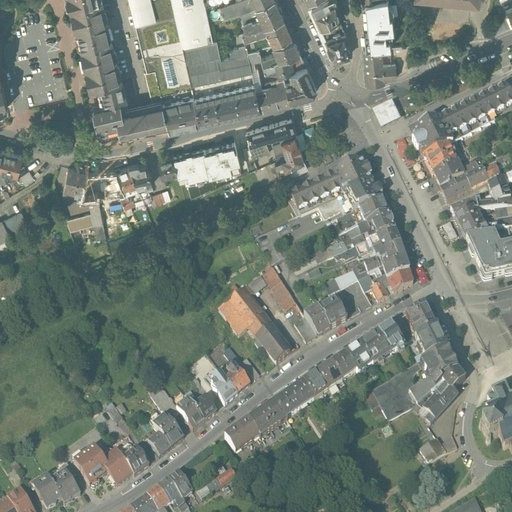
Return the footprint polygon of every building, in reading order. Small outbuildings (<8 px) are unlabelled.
[(100,0),(67,0),(71,11),(102,3),(100,0)] [(157,0),(152,1),(151,0),(128,0),(147,73),(154,71),(162,102),(193,95),(190,83),(182,46),(181,46),(171,0),(157,0)] [(203,0),(171,0),(181,46),(182,46),(212,39),(203,0)] [(253,0),(242,0),(221,8),(224,15),(214,16),(215,20),(241,14),(257,7),(253,0)] [(270,0),(257,7),(241,14),(245,32),(250,30),(283,17),(274,0),(270,0)] [(319,0),(316,0),(309,3),(310,6),(311,9),(322,4),(319,0)] [(331,0),(322,4),(311,9),(320,29),(340,20),(335,0),(331,0)] [(380,0),(376,1),(364,3),(364,4),(367,33),(363,33),(365,50),(380,48),(391,47),(390,40),(392,40),(391,31),(393,31),(392,17),(394,17),(393,9),(391,9),(390,7),(389,7),(387,0),(380,0)] [(121,81),(102,3),(71,11),(90,88),(97,87),(98,90),(98,91),(97,92),(99,98),(100,98),(100,99),(100,101),(111,98),(112,102),(120,100),(126,99),(122,81),(121,81)] [(283,17),(250,30),(252,38),(257,36),(264,34),(267,30),(273,44),(291,36),(283,17)] [(250,30),(245,32),(243,33),(247,51),(256,49),(252,38),(250,30)] [(339,32),(333,34),(334,37),(325,40),(334,58),(337,60),(349,57),(344,34),(340,36),(339,32)] [(243,33),(236,34),(238,46),(234,48),(234,49),(229,50),(231,57),(220,59),(219,54),(216,55),(221,76),(251,70),(249,61),(247,51),(243,33)] [(212,39),(182,46),(190,83),(206,80),(221,76),(216,55),(219,54),(216,39),(212,39)] [(294,41),(273,46),(276,54),(274,54),(261,59),(263,66),(274,62),(273,61),(288,56),(289,56),(291,57),(299,53),(294,41)] [(401,47),(395,47),(396,63),(395,63),(395,67),(407,66),(409,46),(401,47)] [(391,47),(380,48),(384,78),(396,77),(396,70),(395,67),(395,63),(396,63),(395,47),(391,47)] [(365,50),(363,50),(367,84),(384,82),(384,78),(380,48),(365,50)] [(256,49),(247,51),(249,61),(261,59),(259,49),(256,49)] [(300,56),(293,59),(290,61),(294,71),(305,66),(300,56)] [(274,62),(263,66),(265,74),(273,74),(278,74),(274,64),(274,62)] [(294,71),(290,72),(292,79),(285,81),(290,100),(313,94),(315,88),(305,66),(294,71)] [(206,80),(190,83),(193,95),(194,98),(254,83),(252,75),(251,70),(221,76),(206,80)] [(147,73),(144,73),(152,105),(162,102),(154,71),(147,73)] [(271,83),(265,84),(266,87),(261,88),(257,71),(255,72),(256,74),(252,75),(254,83),(260,108),(290,100),(285,81),(278,83),(277,82),(271,83)] [(290,72),(283,75),(285,81),(292,79),(290,72)] [(254,83),(194,98),(199,123),(260,108),(254,83)] [(441,119),(434,122),(427,125),(427,126),(425,127),(424,126),(418,130),(412,134),(424,158),(446,146),(446,147),(453,143),(480,129),(495,122),(491,115),(511,104),(511,98),(506,87),(504,88),(503,87),(497,90),(498,91),(494,92),(488,95),(485,97),(484,96),(479,99),(479,100),(475,102),(475,101),(469,104),(470,105),(466,106),(460,109),(457,111),(456,110),(451,113),(451,114),(447,116),(447,115),(441,118),(441,119)] [(193,95),(162,102),(168,125),(169,130),(199,123),(194,98),(193,95)] [(112,102),(106,103),(92,106),(96,126),(99,126),(101,135),(119,131),(120,135),(168,125),(162,102),(152,105),(123,111),(120,100),(112,102)] [(391,103),(372,113),(380,131),(400,121),(391,103)] [(291,118),(245,132),(249,145),(265,139),(268,138),(269,140),(279,137),(295,132),(291,118)] [(480,129),(460,140),(464,150),(485,139),(480,129)] [(295,132),(279,137),(280,142),(271,145),(274,154),(276,160),(300,150),(295,132)] [(249,145),(248,145),(253,159),(269,153),(265,139),(249,145)] [(215,143),(216,145),(192,151),(191,148),(186,150),(186,152),(173,156),(177,174),(179,181),(185,179),(186,182),(241,168),(234,141),(222,144),(221,141),(215,143)] [(446,146),(424,158),(433,175),(455,163),(448,152),(449,151),(446,147),(446,146)] [(21,155),(1,150),(0,154),(0,169),(16,174),(21,155)] [(276,160),(274,161),(276,166),(278,171),(283,181),(308,170),(300,150),(276,160)] [(173,156),(158,159),(162,178),(177,174),(173,156)] [(502,159),(495,163),(497,169),(504,165),(502,159)] [(455,163),(433,175),(440,190),(448,186),(449,186),(448,184),(463,177),(464,179),(482,170),(479,163),(461,172),(456,162),(455,163)] [(362,163),(356,166),(355,165),(348,169),(349,169),(346,170),(339,173),(339,174),(332,178),(331,177),(324,180),(324,181),(321,183),(320,182),(313,185),(314,186),(310,188),(310,187),(302,191),(303,191),(299,193),(292,196),(292,197),(290,198),(300,218),(318,210),(323,208),(340,200),(340,199),(354,193),(372,183),(369,178),(369,177),(365,169),(362,163)] [(147,164),(140,166),(136,164),(129,166),(142,198),(150,195),(147,185),(152,184),(147,164)] [(129,166),(120,169),(119,168),(116,169),(125,192),(120,194),(125,208),(130,206),(134,205),(133,201),(142,198),(129,166)] [(88,172),(68,168),(62,195),(63,196),(68,197),(69,194),(82,196),(88,172)] [(495,168),(484,174),(488,183),(499,177),(495,168)] [(16,174),(0,169),(0,181),(18,177),(16,174)] [(115,170),(88,172),(82,196),(90,196),(97,195),(120,194),(125,192),(116,169),(115,169),(115,170)] [(482,170),(464,179),(470,192),(488,183),(484,174),(482,170)] [(29,171),(20,176),(25,184),(34,179),(29,171)] [(511,173),(507,176),(503,179),(504,182),(511,179),(511,178),(511,179),(511,178),(511,173)] [(449,186),(448,186),(455,199),(470,192),(464,179),(449,186)] [(503,179),(488,184),(491,194),(506,189),(504,182),(503,179)] [(372,183),(354,193),(340,199),(340,200),(323,208),(318,210),(324,221),(349,208),(352,214),(353,213),(367,207),(381,201),(379,198),(382,196),(378,189),(376,191),(372,183)] [(455,199),(448,186),(440,190),(447,203),(455,199)] [(506,189),(491,194),(495,203),(495,204),(509,198),(506,189)] [(162,192),(151,196),(155,205),(165,202),(162,192)] [(97,195),(90,196),(91,202),(88,202),(89,215),(66,221),(70,232),(92,227),(97,241),(105,238),(97,195)] [(489,213),(479,218),(484,230),(492,229),(492,226),(497,225),(494,210),(506,209),(511,207),(511,206),(509,198),(495,204),(495,203),(491,204),(491,211),(489,211),(489,213)] [(478,200),(475,201),(450,210),(454,219),(472,210),(473,213),(476,212),(489,211),(491,211),(491,204),(480,205),(478,200)] [(381,201),(367,207),(353,213),(358,228),(362,227),(366,226),(388,217),(381,201)] [(130,206),(125,208),(127,216),(133,214),(130,206)] [(506,209),(494,210),(497,225),(492,226),(492,229),(495,229),(504,229),(504,231),(511,229),(511,217),(507,218),(506,209)] [(472,210),(454,219),(465,241),(488,238),(494,237),(496,237),(495,229),(492,229),(484,230),(479,218),(476,212),(473,213),(472,210)] [(21,212),(2,221),(7,231),(26,223),(21,212)] [(388,217),(366,226),(370,234),(373,233),(375,234),(377,240),(394,233),(388,217)] [(2,221),(0,221),(0,245),(12,240),(7,231),(2,221)] [(366,226),(362,227),(358,228),(357,229),(344,234),(338,239),(334,241),(336,246),(323,252),(328,262),(354,249),(352,246),(354,245),(352,241),(361,237),(365,245),(377,240),(375,234),(373,233),(370,234),(366,226)] [(511,229),(504,231),(504,229),(495,229),(496,237),(494,237),(496,241),(511,237),(511,229)] [(377,240),(356,250),(359,258),(380,248),(381,251),(382,254),(399,246),(394,233),(377,240)] [(361,237),(352,241),(354,245),(352,246),(354,249),(355,249),(365,245),(361,237)] [(511,237),(496,241),(494,237),(488,238),(465,241),(485,282),(501,277),(511,274),(511,237)] [(399,246),(382,254),(381,251),(372,255),(375,261),(352,272),(357,281),(374,273),(381,269),(404,260),(399,246)] [(277,251),(263,257),(270,269),(283,261),(277,251)] [(404,260),(381,269),(374,273),(377,278),(384,275),(385,278),(372,284),(371,284),(374,289),(387,282),(387,281),(409,273),(404,260)] [(276,277),(272,271),(259,279),(259,280),(263,285),(266,284),(276,277)] [(317,272),(307,277),(309,282),(319,277),(317,272)] [(409,273),(387,281),(387,282),(374,289),(371,291),(378,304),(413,284),(409,273)] [(293,303),(276,277),(266,284),(283,310),(293,303)] [(259,280),(247,290),(253,298),(265,288),(263,285),(259,280)] [(370,280),(359,285),(365,295),(371,291),(374,289),(371,284),(372,284),(370,280)] [(335,281),(323,287),(328,297),(339,292),(335,281)] [(234,288),(222,297),(228,305),(240,295),(234,288)] [(228,305),(218,313),(239,338),(248,331),(256,341),(270,330),(247,302),(253,298),(247,290),(240,295),(228,305)] [(336,302),(318,311),(330,331),(347,321),(336,302)] [(293,303),(283,310),(285,314),(295,307),(293,303)] [(423,306),(406,316),(417,338),(435,328),(423,306)] [(318,311),(317,310),(303,319),(304,320),(317,339),(330,331),(318,311)] [(304,320),(294,326),(306,345),(317,339),(304,320)] [(400,339),(390,325),(377,334),(390,352),(391,354),(403,346),(399,340),(400,339)] [(445,350),(435,328),(417,338),(415,339),(426,361),(445,350)] [(290,355),(270,330),(256,341),(258,343),(254,346),(257,350),(261,347),(276,366),(290,355)] [(377,334),(359,346),(372,365),(390,352),(377,334)] [(359,346),(345,356),(356,372),(358,374),(372,365),(359,346)] [(426,361),(420,364),(425,373),(423,374),(425,376),(422,378),(425,383),(414,389),(408,393),(416,406),(417,406),(431,393),(437,387),(441,383),(440,381),(439,380),(457,371),(445,350),(426,361)] [(241,365),(229,351),(223,356),(231,366),(236,372),(237,371),(242,377),(246,373),(241,365)] [(345,356),(331,365),(342,381),(356,372),(345,356)] [(259,379),(245,361),(241,365),(246,373),(254,383),(259,379)] [(342,381),(331,365),(317,375),(328,390),(342,381)] [(242,377),(237,371),(236,372),(231,366),(220,375),(225,381),(237,396),(249,387),(242,377)] [(416,406),(408,393),(414,389),(412,385),(413,380),(415,375),(419,373),(415,367),(410,370),(371,393),(389,422),(413,409),(416,406)] [(457,371),(439,380),(440,381),(441,383),(437,387),(441,390),(435,396),(439,399),(450,390),(452,392),(453,392),(465,380),(457,371)] [(317,375),(303,384),(314,400),(328,390),(317,375)] [(237,396),(225,381),(212,391),(216,396),(214,398),(217,401),(219,400),(224,406),(237,396)] [(314,400),(303,384),(289,394),(300,409),(314,400)] [(511,399),(509,401),(504,389),(491,395),(491,396),(488,398),(487,400),(491,409),(486,412),(491,423),(482,427),(482,426),(479,428),(480,431),(482,430),(487,442),(486,443),(487,446),(490,444),(489,442),(498,438),(503,450),(509,447),(511,454),(511,399)] [(435,396),(431,393),(417,406),(429,416),(424,421),(429,426),(457,396),(453,392),(452,392),(450,390),(439,399),(435,396)] [(190,393),(184,397),(188,402),(193,397),(190,393)] [(300,409),(289,394),(275,403),(285,419),(300,409)] [(216,413),(205,398),(192,408),(204,422),(216,413)] [(192,408),(188,402),(176,411),(192,432),(204,422),(192,408)] [(275,403),(248,421),(258,435),(259,436),(265,432),(266,434),(281,424),(280,422),(285,419),(275,403)] [(121,418),(113,407),(106,412),(115,423),(121,418)] [(183,439),(166,417),(153,428),(159,435),(170,449),(183,439)] [(248,421),(225,437),(234,451),(240,447),(241,448),(253,440),(252,439),(258,435),(248,421)] [(159,435),(148,444),(159,458),(170,449),(159,435)] [(127,436),(112,446),(116,452),(121,459),(136,448),(127,436)] [(437,440),(421,451),(427,461),(419,467),(421,470),(446,454),(442,449),(437,440)] [(453,440),(446,443),(447,445),(450,452),(457,450),(453,440)] [(447,445),(442,449),(446,454),(450,452),(447,445)] [(149,466),(136,448),(121,459),(133,475),(134,476),(149,466)] [(94,449),(74,463),(89,486),(107,474),(116,486),(133,475),(121,459),(116,452),(103,461),(94,449)] [(74,475),(66,463),(61,467),(64,472),(69,479),(74,475)] [(221,477),(197,492),(201,498),(206,497),(211,494),(236,477),(231,470),(226,473),(222,468),(217,471),(221,477)] [(69,479),(64,472),(49,481),(62,500),(65,505),(79,495),(69,479)] [(185,481),(178,473),(168,480),(182,500),(192,493),(184,482),(185,481)] [(24,485),(17,475),(12,478),(18,488),(24,485)] [(49,481),(46,476),(40,480),(41,481),(33,487),(32,486),(31,486),(47,510),(52,506),(52,507),(55,505),(54,504),(62,500),(49,481)] [(182,500),(168,480),(158,488),(169,504),(175,500),(177,501),(177,504),(179,508),(185,504),(182,500)] [(158,488),(147,496),(158,511),(167,511),(165,510),(163,508),(169,504),(158,488)] [(33,511),(20,491),(7,499),(14,511),(33,511)] [(158,511),(147,496),(130,508),(133,511),(158,511)] [(0,503),(0,511),(14,511),(7,499),(0,503)] [(480,511),(475,499),(449,511),(480,511)]
